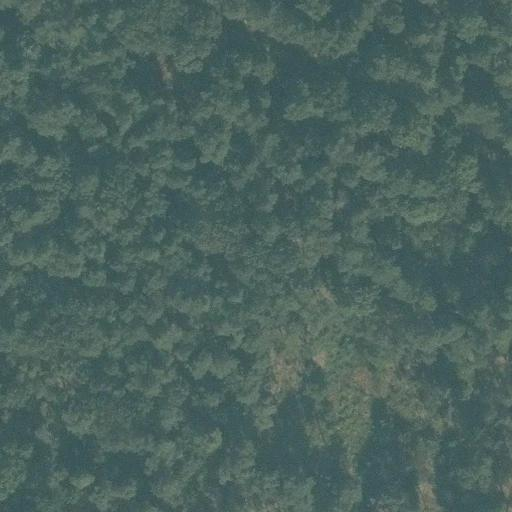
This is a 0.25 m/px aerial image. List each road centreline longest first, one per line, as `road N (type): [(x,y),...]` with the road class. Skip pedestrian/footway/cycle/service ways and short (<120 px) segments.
road 1 (track): [(511,350),(0,111)]
road 2 (track): [(511,132),(228,0)]
